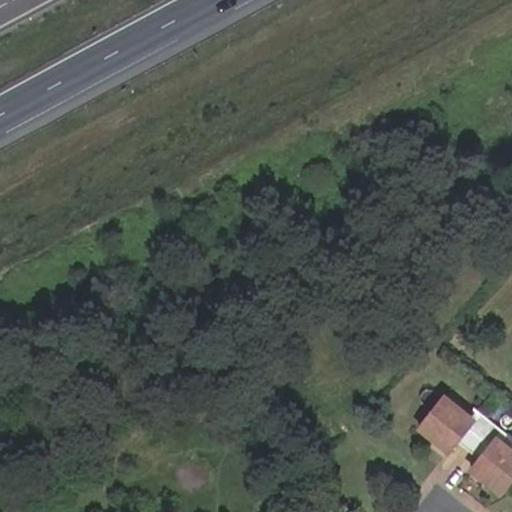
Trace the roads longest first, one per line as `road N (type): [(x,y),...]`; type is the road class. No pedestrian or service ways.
road 1 (track): [(333,0),(0,182)]
road 2 (motorway): [(0,115),(215,0)]
